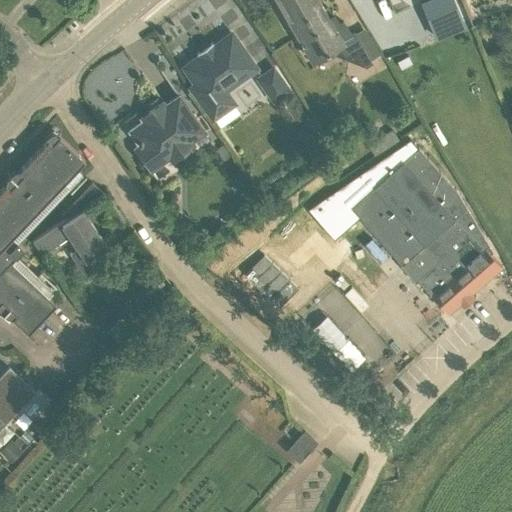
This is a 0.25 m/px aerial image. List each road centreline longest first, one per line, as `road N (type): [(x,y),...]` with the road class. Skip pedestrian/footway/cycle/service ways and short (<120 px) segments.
road 1 (residential): [(380,453),(191,286),(53,78)]
road 2 (residential): [(380,453),(440,381),(511,320)]
road 3 (tertiary): [(53,78),(145,0)]
